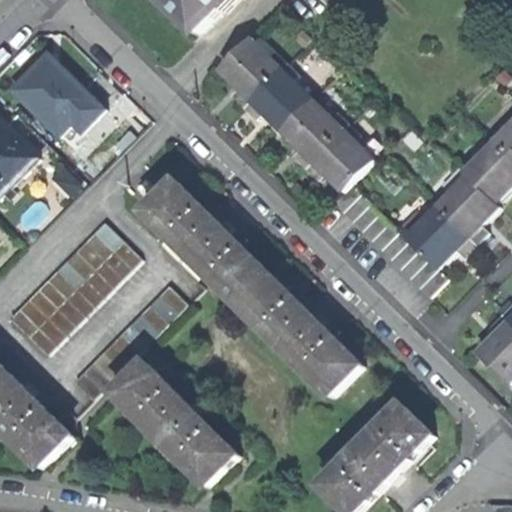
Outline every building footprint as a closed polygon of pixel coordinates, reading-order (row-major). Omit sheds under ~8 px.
[(170,0),(205,35),(239,0),(170,0)] [(258,39),(227,71),(251,94),(260,103),(291,71),(279,59),(258,39)] [(285,53),(279,59),(291,71),(297,65),(285,53)] [(21,91),(67,137),(85,119),(102,102),(56,56),(37,75),(21,91)] [(307,75),(297,65),(291,71),(302,81),(307,75)] [(302,81),(291,71),(260,103),(268,110),(290,132),(321,100),(302,81)] [(244,102),(252,111),(260,103),(251,94),(244,102)] [(340,119),(321,100),(290,132),(314,155),(322,162),(353,131),(340,119)] [(111,111),(102,102),(85,119),(94,128),(111,111)] [(260,118),(268,110),(260,103),(252,111),(260,118)] [(346,113),(340,119),(353,131),(358,125),(346,113)] [(0,197),(4,201),(11,194),(16,199),(22,193),(17,189),(46,159),(0,114),(0,197)] [(370,136),(358,125),(353,131),(364,142),(370,136)] [(511,129),(508,125),(497,137),(502,142),(511,131),(511,129)] [(364,142),(353,131),(322,162),(330,170),(353,192),(360,184),(384,161),(364,142)] [(511,131),(502,142),(511,151),(511,131)] [(485,148),(491,154),(502,142),(497,137),(485,148)] [(472,173),(475,177),(504,205),(511,195),(511,151),(502,142),(491,154),(472,173)] [(306,163),(314,171),(322,162),(314,155),(306,163)] [(322,178),(330,170),(322,162),(314,171),(322,178)] [(137,186),(147,196),(159,185),(148,175),(137,186)] [(457,196),(445,208),(476,238),(484,231),(507,207),(504,205),(475,177),(457,196)] [(187,184),(156,215),(249,307),(280,277),(234,230),(187,184)] [(416,238),(360,184),(353,192),(341,204),(436,297),(456,277),(447,269),(416,238)] [(451,190),(439,202),(445,208),(457,196),(451,190)] [(427,214),(433,220),(445,208),(439,202),(427,214)] [(433,220),(416,238),(447,269),(468,247),(476,238),(445,208),(433,220)] [(17,318),(36,336),(131,244),(112,225),(17,318)] [(491,238),(484,231),(476,238),(484,245),(491,238)] [(484,245),(476,238),(468,247),(475,254),(484,245)] [(36,336),(54,355),(149,263),(131,244),(36,336)] [(324,320),(280,277),(249,307),(342,400),(373,369),(324,320)] [(81,382),(99,401),(195,307),(177,288),(81,382)] [(503,324),(509,330),(511,327),(511,318),(510,316),(503,324)] [(486,354),(511,378),(511,327),(509,330),(486,354)] [(49,470),(80,439),(0,357),(0,420),(4,424),(49,470)] [(170,444),(217,490),(249,458),(154,365),(123,397),(170,444)] [(332,488),(355,511),(371,511),(408,476),(445,438),(414,407),(332,488)]
